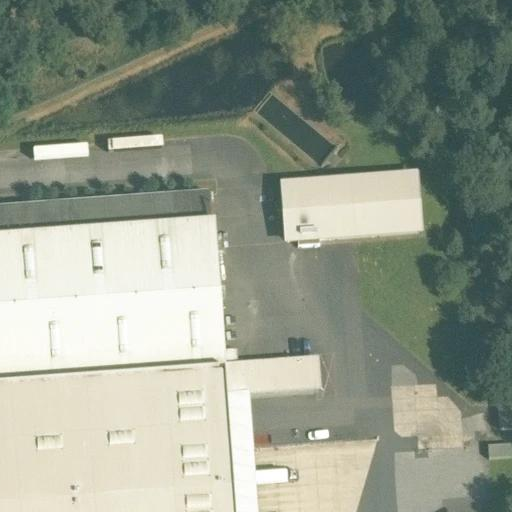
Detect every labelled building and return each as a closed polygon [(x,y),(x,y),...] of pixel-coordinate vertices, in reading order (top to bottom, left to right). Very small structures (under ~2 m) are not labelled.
[(306,154),(326,164),(335,144),(315,135),(306,154)] [(418,180),(285,190),(289,244),(422,234),(418,180)] [(0,511),(229,511),(221,399),(314,393),(312,370),(220,377),(209,231),(210,231),(207,197),(0,212),(0,511)] [(511,405),(498,406),(500,433),(511,431),(511,405)] [(499,449),(487,450),(488,462),(511,460),(510,448),(499,449)]
